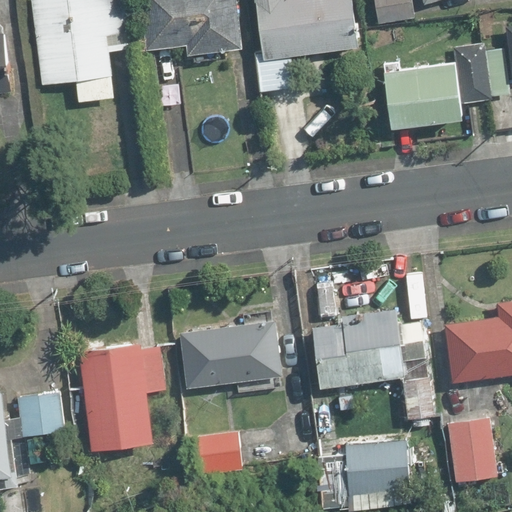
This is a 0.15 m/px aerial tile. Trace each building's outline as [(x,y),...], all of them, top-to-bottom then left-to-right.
[(83,99),(118,94),(113,48),(135,46),(129,0),(36,0),(45,79),(80,75),(83,99)] [(146,0),(152,45),(191,41),(192,49),(249,42),(243,0),(146,0)] [(299,85),(295,51),(362,43),(357,0),(262,0),(268,48),(258,49),(263,89),(299,85)] [(415,0),(378,0),(381,20),(417,16),(415,0)] [(0,30),(0,88),(15,87),(10,29),(0,30)] [(511,77),(507,39),(461,43),(462,60),(392,66),(397,120),(471,113),(470,99),(497,96),(496,93),(511,91),(511,77)] [(340,312),(337,281),(320,282),(323,314),(340,312)] [(511,296),(502,297),(504,312),(452,318),(459,377),(511,370),(511,296)] [(407,355),(429,352),(425,319),(402,321),(400,303),(345,310),(346,317),(319,321),(327,383),(409,372),(407,355)] [(278,316),(184,329),(192,384),(286,371),(278,316)] [(171,385),(165,337),(84,348),(97,444),(159,436),(152,387),(171,385)] [(438,374),(407,376),(409,415),(439,414),(438,374)] [(0,386),(0,484),(21,483),(16,432),(70,426),(66,389),(21,393),(22,413),(10,414),(7,386),(0,386)] [(496,414),(454,419),(460,478),(503,473),(496,414)] [(242,430),(203,434),(207,470),(246,466),(242,430)] [(411,440),(351,440),(351,456),(338,456),(339,502),(412,501),(411,440)]
